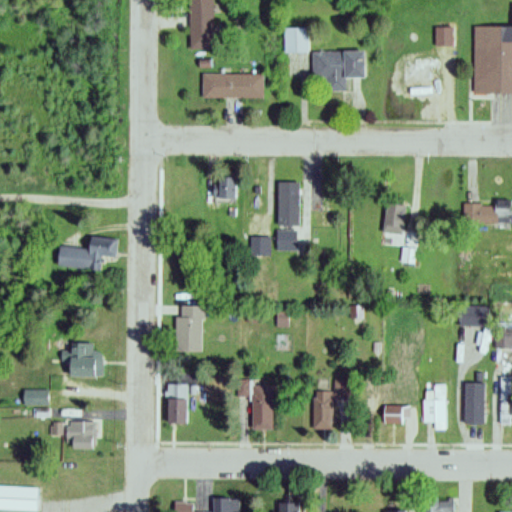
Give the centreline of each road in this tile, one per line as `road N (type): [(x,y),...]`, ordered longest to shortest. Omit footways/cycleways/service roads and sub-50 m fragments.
road 1 (residential): [(138,511),(156,299),(145,204),(147,0)]
road 2 (residential): [(511,463),(138,465)]
road 3 (residential): [(511,142),(148,144)]
